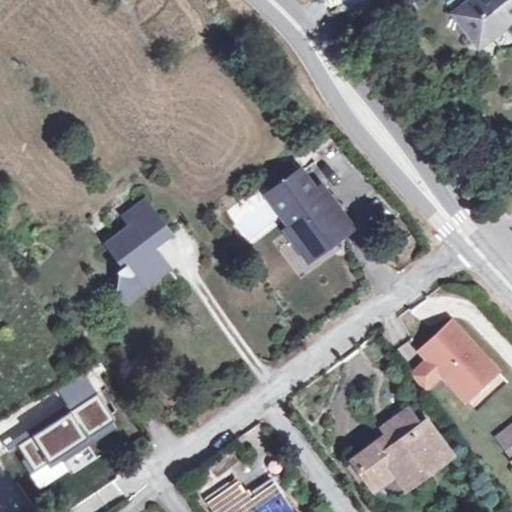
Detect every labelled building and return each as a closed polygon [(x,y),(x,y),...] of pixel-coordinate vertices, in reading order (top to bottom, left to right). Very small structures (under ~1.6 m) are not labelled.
[(511,0),(471,0),(454,13),(478,45),(511,18),(511,0)] [(288,228),(305,250),(325,235),(330,241),(351,225),(320,185),(314,190),(299,170),(269,193),(293,224),(288,228)] [(131,275),(141,286),(168,266),(151,243),(146,237),(162,225),(163,224),(143,198),(125,212),(132,222),(107,241),(119,258),(120,258),(125,264),(121,267),(117,271),(118,273),(131,275)] [(305,250),(310,256),(330,241),(325,235),(305,250)] [(131,275),(118,273),(116,291),(113,307),(127,297),(141,286),(131,275)] [(419,350),(465,398),(496,369),(450,321),(419,350)] [(424,389),(441,373),(427,358),(410,374),(424,389)] [(465,398),(475,409),(506,380),(496,369),(465,398)] [(84,425),(108,414),(98,393),(74,404),(84,425)] [(408,409),(391,422),(396,429),(386,436),(354,460),(370,481),(398,461),(412,480),(444,457),(418,422),(408,409)] [(426,415),(418,422),(444,457),(452,451),(426,415)] [(126,422),(94,441),(102,456),(135,437),(126,422)] [(396,429),(391,422),(380,429),(386,436),(396,429)] [(511,423),(497,437),(511,458),(511,423)] [(217,474),(238,457),(231,448),(210,466),(217,474)] [(370,481),(354,460),(346,466),(362,488),(370,481)] [(398,461),(370,481),(375,488),(393,475),(402,488),(412,480),(402,467),(398,461)] [(211,503),(235,485),(225,472),(201,489),(211,503)] [(235,485),(211,503),(217,511),(291,511),(272,485),(250,501),(237,483),(235,485)]
